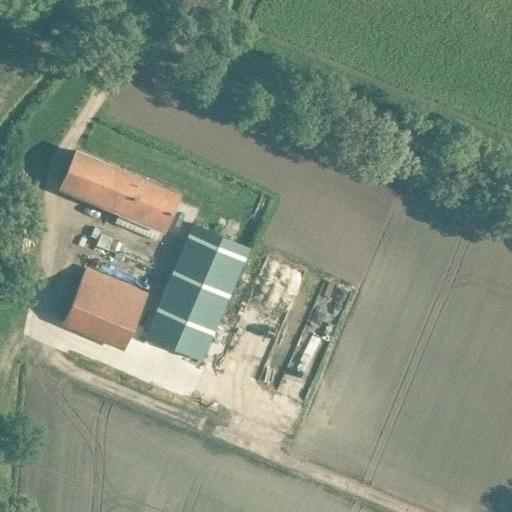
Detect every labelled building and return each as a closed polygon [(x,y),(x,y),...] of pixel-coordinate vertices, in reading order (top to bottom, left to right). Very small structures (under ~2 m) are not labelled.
[(119,211),(115,222),(157,240),(177,194),(77,152),(62,186),(119,211)] [(196,224),(148,334),(147,336),(200,359),(249,247),(196,224)] [(95,228),(91,237),(98,240),(102,231),(95,228)] [(109,247),(127,253),(132,238),(114,232),(109,247)] [(146,293),(105,276),(87,268),(63,323),(123,348),(146,293)]
